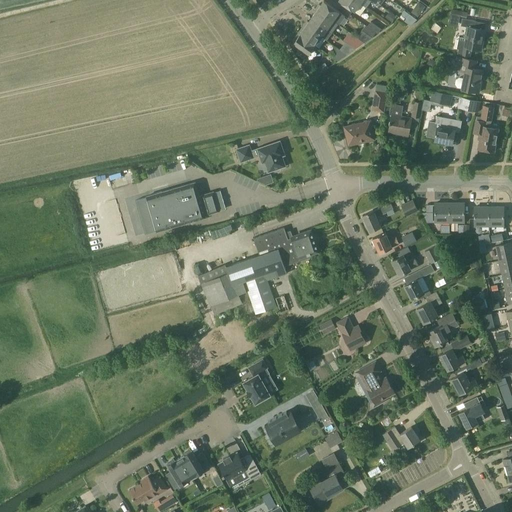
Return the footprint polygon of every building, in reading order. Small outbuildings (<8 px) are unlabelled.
[(339,0),(339,1),(355,12),(361,4),(354,0),(339,0)] [(316,9),(339,25),(345,16),(324,1),(321,5),(319,4),(316,9)] [(312,18),(332,32),(338,24),(339,25),(316,9),(313,13),(315,14),(312,18)] [(388,18),(393,21),(396,16),(392,13),(388,18)] [(409,14),(404,21),(410,25),(417,20),(409,14)] [(304,25),(321,37),(322,37),(326,40),(332,32),(312,18),(309,22),(307,21),(304,25)] [(457,55),(470,57),(471,48),(481,50),(483,42),(480,42),(483,30),(474,28),(476,21),(462,18),(461,26),(466,27),(464,39),(459,37),(456,40),(454,48),(458,49),(457,55)] [(370,22),(367,27),(378,34),(381,29),(370,22)] [(300,35),(316,46),(321,37),(304,25),(301,29),(303,30),(300,35)] [(361,31),(372,38),(375,33),(377,34),(378,34),(367,27),(365,26),(361,31)] [(350,46),(355,50),(356,49),(364,43),(349,32),(343,41),(350,46)] [(297,54),(305,60),(309,54),(316,46),(300,35),(298,33),(296,37),(297,38),(294,43),(301,48),(297,54)] [(333,59),(338,62),(342,59),(346,56),(347,55),(342,52),(337,49),(334,53),(336,55),(333,59)] [(461,89),(479,93),(483,70),(476,69),(477,61),(461,58),(458,71),(465,72),(463,79),(459,78),(455,80),(455,84),(457,87),(461,88),(461,89)] [(316,73),(318,76),(328,69),(324,64),(314,71),(316,73)] [(411,117),(420,119),(422,104),(423,103),(422,103),(424,92),(417,90),(414,101),(411,117)] [(384,112),(387,93),(375,91),(373,101),(378,102),(376,110),(384,112)] [(430,101),(450,106),(452,96),(432,92),(430,101)] [(457,108),(478,113),(481,102),(460,97),(457,108)] [(478,149),(494,152),(498,129),(485,127),(486,123),(490,123),(491,120),(493,108),(483,106),(481,118),(476,117),(473,133),(480,134),(478,149)] [(388,132),(408,136),(411,118),(392,115),(388,132)] [(429,121),(426,136),(435,138),(434,141),(452,144),(455,131),(459,132),(461,124),(454,122),(455,120),(437,116),(436,123),(429,121)] [(344,127),(348,146),(375,139),(370,121),(344,127)] [(285,166),(279,151),(282,150),(279,142),(257,149),(251,152),(249,146),(237,150),(241,162),(253,158),(253,157),(259,155),(260,156),(262,163),(265,162),(268,172),(273,170),(275,172),(280,171),(280,168),(285,166)] [(261,186),(272,181),(269,173),(258,177),(261,186)] [(145,197),(155,232),(204,218),(204,216),(218,212),(213,193),(198,197),(194,183),(145,197)] [(418,210),(413,200),(401,206),(406,216),(418,210)] [(362,216),(369,232),(380,227),(376,218),(388,213),(387,211),(393,209),(390,204),(383,207),(383,208),(374,212),(374,211),(362,216)] [(435,204),(435,222),(449,222),(449,204),(435,204)] [(449,204),(449,222),(464,222),(464,204),(449,204)] [(474,226),(489,226),(489,208),(474,208),(474,226)] [(489,226),(504,226),(504,208),(489,208),(489,226)] [(198,276),(214,316),(242,304),(239,295),(248,291),(256,314),(277,308),(268,281),(287,274),(284,267),(311,257),(310,254),(317,252),(310,232),(291,238),(289,233),(286,234),(284,228),(253,239),(258,255),(226,267),(225,264),(198,276)] [(412,232),(401,236),(405,246),(416,241),(412,232)] [(372,239),(379,254),(400,245),(396,236),(388,240),(385,233),(372,239)] [(477,236),(480,245),(490,242),(488,234),(477,236)] [(425,252),(430,263),(445,256),(439,244),(425,252)] [(495,247),(499,261),(511,258),(511,248),(511,244),(495,247)] [(410,269),(418,265),(415,258),(406,262),(403,256),(392,261),(399,276),(410,270),(410,269)] [(511,258),(499,261),(502,276),(511,273),(511,258)] [(404,286),(411,299),(423,293),(429,290),(422,277),(434,271),(430,264),(409,275),(413,282),(404,286)] [(511,273),(502,276),(505,290),(511,288),(511,273)] [(416,309),(423,324),(437,317),(433,307),(442,302),(436,291),(425,296),(428,303),(416,309)] [(275,298),(280,313),(289,310),(284,295),(275,298)] [(439,326),(428,332),(435,346),(448,339),(445,333),(459,325),(452,312),(436,320),(439,326)] [(337,323),(351,350),(365,342),(360,332),(361,331),(358,325),(353,328),(347,318),(337,323)] [(319,325),(324,335),(336,329),(331,319),(319,325)] [(440,355),(447,370),(464,362),(461,356),(456,359),(453,352),(471,343),(468,335),(441,348),(444,353),(440,355)] [(267,368),(262,359),(248,367),(253,375),(254,375),(254,376),(243,382),(248,390),(247,390),(250,396),(251,395),(255,403),(270,395),(260,378),(269,373),(266,368),(267,368)] [(463,367),(465,372),(482,364),(479,359),(463,367)] [(362,380),(376,405),(383,401),(382,399),(394,393),(386,378),(382,379),(378,372),(380,371),(375,362),(355,373),(360,382),(362,380)] [(498,366),(501,377),(511,374),(508,363),(498,366)] [(452,379),(459,394),(477,385),(474,379),(468,382),(463,373),(452,379)] [(511,406),(511,399),(507,383),(499,386),(507,409),(511,406)] [(316,394),(308,398),(321,421),(329,417),(316,394)] [(482,413),(475,398),(463,404),(466,410),(458,413),(463,422),(461,423),(463,428),(465,427),(466,428),(477,423),(474,417),(482,413)] [(509,418),(504,405),(497,407),(502,420),(509,418)] [(267,425),(276,441),(299,428),(290,412),(287,413),(286,412),(268,421),(269,423),(267,425)] [(382,434),(393,451),(405,443),(408,448),(420,440),(411,426),(399,434),(394,427),(382,434)] [(324,436),(329,447),(341,441),(337,431),(324,436)] [(184,455),(180,458),(192,478),(211,466),(203,452),(196,457),(192,450),(190,451),(189,449),(184,452),(185,454),(184,454),(184,455)] [(224,461),(218,464),(223,473),(222,474),(223,476),(224,475),(227,480),(246,470),(250,479),(261,473),(250,454),(241,459),(237,452),(230,456),(230,455),(223,459),(224,461)] [(308,486),(318,504),(335,495),(334,493),(342,488),(336,477),(344,472),(334,454),(322,460),(331,477),(321,483),(319,480),(308,486)] [(192,478),(180,458),(176,460),(175,460),(174,460),(173,459),(168,462),(169,464),(168,464),(172,471),(166,475),(174,488),(192,478)] [(142,482),(129,490),(137,503),(144,499),(145,501),(158,493),(159,494),(164,491),(161,487),(165,485),(160,477),(152,482),(148,476),(141,480),(142,482)] [(172,494),(159,502),(163,509),(177,501),(172,494)]
